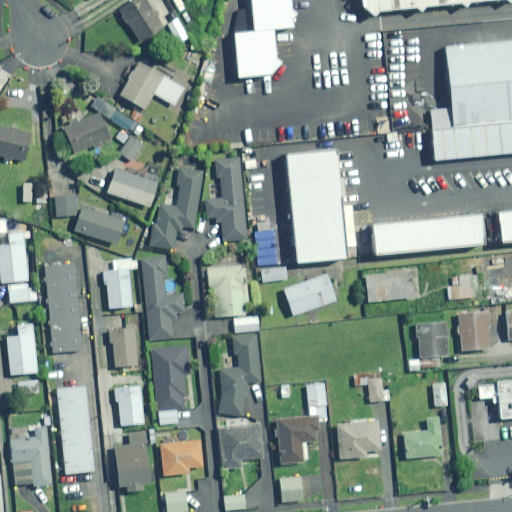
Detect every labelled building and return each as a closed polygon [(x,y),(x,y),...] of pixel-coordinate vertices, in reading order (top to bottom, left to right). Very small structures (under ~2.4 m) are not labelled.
[(164,27),(147,0),(135,0),(119,10),(139,43),(164,27)] [(266,0),(270,39),(251,41),(255,89),(291,86),(286,39),(311,37),(307,0),(266,0)] [(511,0),(379,0),(382,22),(511,7),(511,0)] [(511,40),(444,48),(454,129),(511,122),(511,40)] [(152,66),(140,59),(134,71),(128,67),(123,76),(129,79),(119,96),(145,110),(154,95),(174,106),(184,88),(150,69),(152,66)] [(135,121),(99,98),(92,108),(128,132),(135,121)] [(108,140),(97,114),(63,128),(74,154),(108,140)] [(511,122),(454,129),(431,132),(435,164),(511,155),(511,122)] [(30,133),(0,128),(0,157),(25,161),(30,133)] [(143,144),(131,137),(120,154),(133,162),(143,144)] [(247,240),(240,155),(215,157),(216,171),(220,170),(222,199),(206,200),(207,218),(221,217),(223,242),(247,240)] [(351,157),(300,162),(313,268),(363,263),(351,157)] [(203,171),(179,167),(176,185),(180,186),(177,207),(157,205),(151,247),(173,250),(176,226),(195,228),(203,171)] [(157,184),(116,169),(108,193),(149,207),(157,184)] [(75,216),(75,195),(56,195),(56,217),(75,216)] [(125,219),(82,207),(74,233),(117,245),(125,219)] [(511,218),(381,233),(385,264),(511,250),(511,218)] [(0,267),(2,284),(29,281),(24,233),(9,235),(10,245),(0,245),(0,267)] [(176,314),(185,313),(182,293),(165,295),(162,276),(171,275),(169,257),(141,260),(150,342),(173,339),(171,323),(177,322),(176,314)] [(138,269),(137,259),(114,262),(115,271),(106,272),(110,309),(132,306),(128,270),(138,269)] [(74,264),(45,266),(53,353),(82,351),(74,264)] [(248,314),(244,265),(207,269),(209,288),(212,288),(215,317),(248,314)] [(287,280),(285,268),(261,270),(263,282),(287,280)] [(413,298),(411,272),(365,276),(367,302),(413,298)] [(463,306),(479,304),(475,274),(447,277),(449,299),(462,298),(463,306)] [(336,301),(327,275),(283,290),(292,316),(336,301)] [(36,301),(35,284),(9,286),(10,303),(36,301)] [(487,312),(458,314),(460,351),(489,350),(487,312)] [(258,330),(257,317),(234,320),(235,333),(258,330)] [(447,356),(443,323),(416,326),(420,359),(447,356)] [(37,373),(33,325),(18,326),(19,337),(7,338),(11,375),(37,373)] [(138,365),(135,329),(110,331),(111,343),(114,343),(116,367),(138,365)] [(258,382),(260,337),(234,336),(233,355),(237,356),(237,369),(221,369),(220,414),(244,415),(245,382),(258,382)] [(479,380),(472,374),(463,384),(470,390),(479,380)] [(382,394),(380,378),(368,379),(370,403),(389,401),(388,393),(382,394)] [(40,393),(40,382),(17,383),(17,394),(40,393)] [(303,463),(302,459),(307,459),(305,443),(318,442),(316,422),(327,421),(324,383),(307,385),(309,416),(276,419),(280,465),(303,463)] [(290,399),(290,384),(279,384),(280,399),(290,399)] [(446,401),(444,384),(431,385),(433,402),(446,401)] [(144,424),(141,386),(117,389),(121,426),(144,424)] [(94,472),(86,387),(58,390),(65,474),(94,472)] [(179,431),(177,410),(159,411),(161,432),(179,431)] [(437,418),(427,419),(428,431),(403,433),(406,459),(441,455),(437,418)] [(381,451),(378,421),(337,425),(340,459),(366,457),(366,452),(381,451)] [(262,459),(259,425),(218,429),(222,470),(241,468),(240,461),(262,459)] [(50,485),(45,427),(34,428),(35,438),(10,441),(14,481),(25,480),(26,487),(50,485)] [(153,490),(148,433),(129,434),(130,447),(116,448),(119,487),(126,487),(126,492),(153,490)] [(202,467),(199,441),(160,444),(163,476),(189,474),(188,468),(202,467)] [(303,501),(301,478),(281,479),(282,502),(303,501)] [(25,486),(16,487),(17,501),(26,500),(25,486)] [(246,509),(245,495),(225,497),(226,511),(246,509)]
